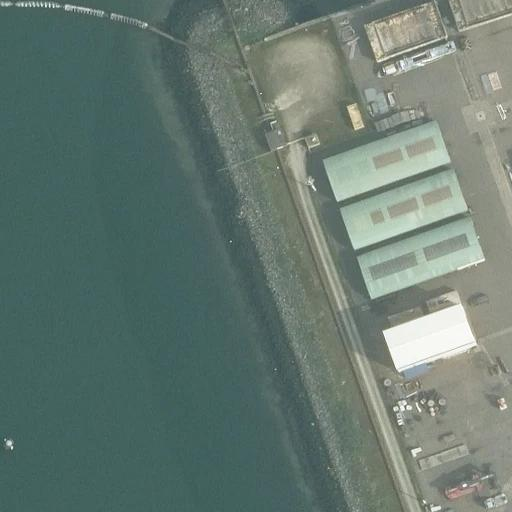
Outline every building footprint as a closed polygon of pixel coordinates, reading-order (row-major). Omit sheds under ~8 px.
[(433,17),(427,0),(408,0),(381,10),(389,32),(433,17)] [(452,164),(437,122),(323,161),(337,203),(452,164)] [(469,212),(454,170),(340,210),(355,252),(469,212)] [(485,261),(471,220),(357,259),(371,300),(485,261)] [(474,346),(460,306),(382,333),(396,373),(474,346)] [(433,510),(434,511),(511,511),(511,504),(499,505),(493,489),(486,489),(486,494),(489,494),(446,510),(433,510)]
